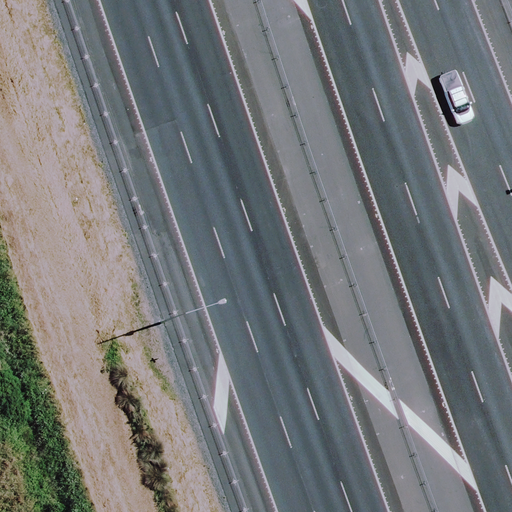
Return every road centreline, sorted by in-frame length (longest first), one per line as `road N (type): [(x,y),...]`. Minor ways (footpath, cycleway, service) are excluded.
road 1 (motorway): [(353,511),(173,0)]
road 2 (motorway): [(346,0),(511,472)]
road 3 (motorway): [(455,0),(511,140)]
